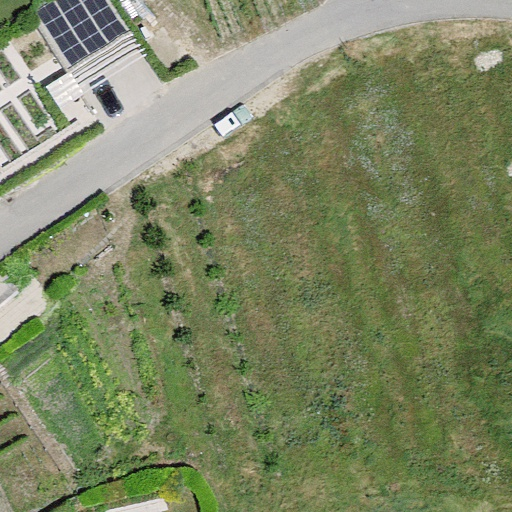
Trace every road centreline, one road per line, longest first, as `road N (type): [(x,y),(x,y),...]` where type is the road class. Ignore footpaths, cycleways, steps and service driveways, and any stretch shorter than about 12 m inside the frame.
road 1 (residential): [(0,256),(349,65)]
road 2 (track): [(450,0),(349,65)]
